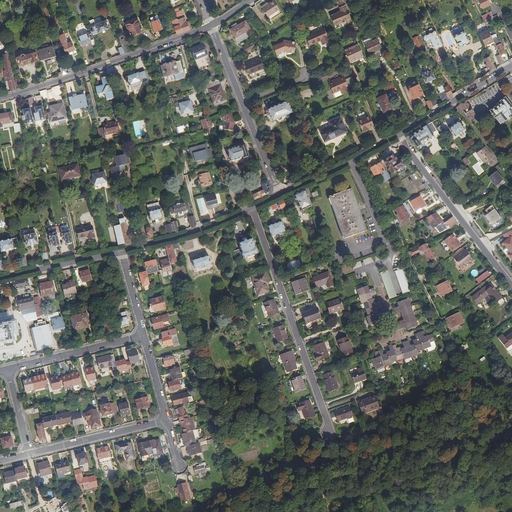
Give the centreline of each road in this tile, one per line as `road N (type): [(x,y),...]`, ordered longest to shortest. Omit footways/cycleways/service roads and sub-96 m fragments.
road 1 (residential): [(251,208),(329,437)]
road 2 (residential): [(0,99),(211,25)]
road 3 (residential): [(358,156),(456,353)]
road 4 (residential): [(397,336),(374,273),(392,255),(350,160)]
road 5 (residential): [(511,285),(400,134)]
road 6 (residential): [(211,25),(279,195)]
road 7 (residential): [(166,420),(28,454)]
road 8 (residential): [(8,369),(143,335)]
road 9 (residential): [(251,208),(121,251)]
road 10 (residential): [(511,65),(400,134)]
road 11 (residential): [(121,251),(0,278)]
